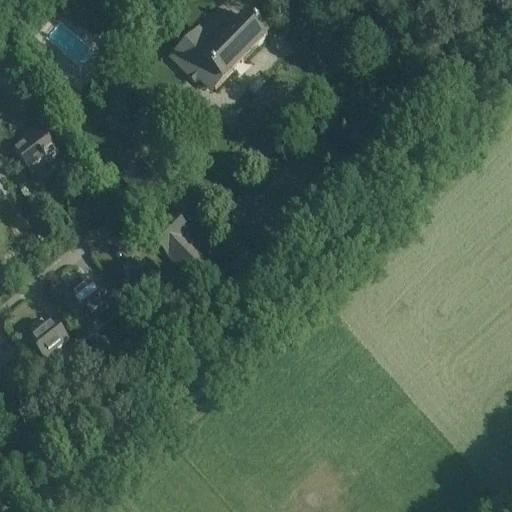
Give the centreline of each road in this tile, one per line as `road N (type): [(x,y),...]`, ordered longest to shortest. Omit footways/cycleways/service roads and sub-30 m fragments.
road 1 (unclassified): [(53,511),(256,335),(511,83)]
road 2 (residential): [(0,315),(108,228)]
